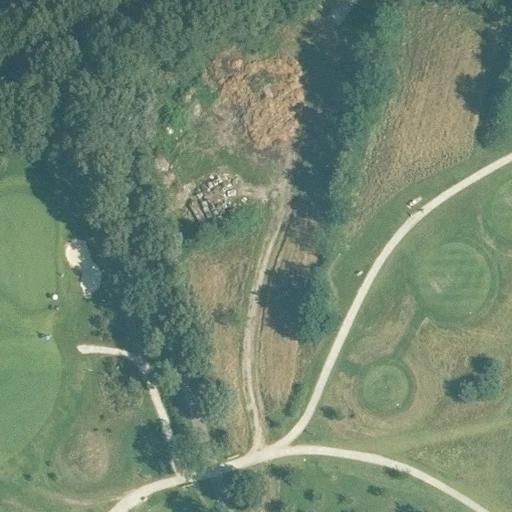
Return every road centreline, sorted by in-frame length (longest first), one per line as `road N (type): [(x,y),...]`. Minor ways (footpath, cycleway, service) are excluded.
road 1 (unclassified): [(219,511),(102,158)]
road 2 (track): [(0,96),(184,0)]
road 3 (track): [(102,158),(72,40)]
